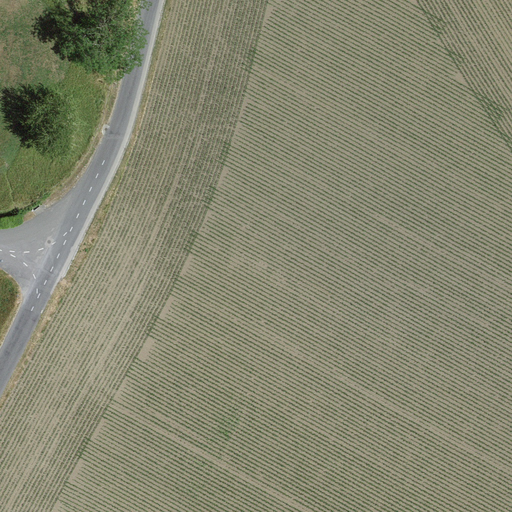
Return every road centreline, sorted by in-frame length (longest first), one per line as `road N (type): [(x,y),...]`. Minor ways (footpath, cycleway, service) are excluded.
road 1 (unclassified): [(52,268),(112,150),(154,0)]
road 2 (unclassified): [(0,377),(52,268)]
